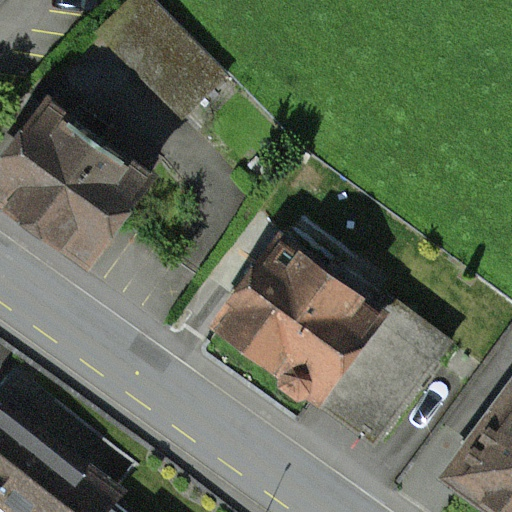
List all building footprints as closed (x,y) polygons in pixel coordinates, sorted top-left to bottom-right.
[(0,0),(0,15),(16,0),(0,0)] [(226,84),(144,0),(129,0),(89,48),(163,112),(175,93),(200,111),(226,84)] [(52,101),(0,173),(0,217),(94,285),(167,184),(52,101)] [(283,243),(214,339),(371,452),(450,343),(387,298),(378,311),(283,243)] [(119,511),(135,491),(0,393),(0,511),(119,511)] [(511,511),(511,410),(448,494),(472,511),(511,511)]
